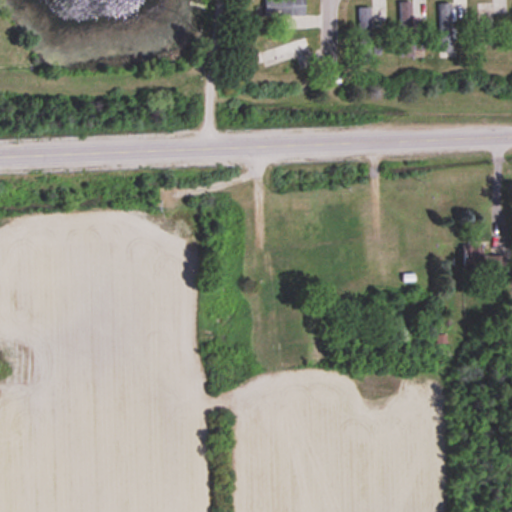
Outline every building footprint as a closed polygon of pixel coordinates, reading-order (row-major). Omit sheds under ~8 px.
[(304,16),(304,0),(264,0),(264,16),(304,16)] [(412,2),(400,2),(400,57),(412,57),(412,2)] [(452,4),(439,4),(439,53),(452,53),(452,4)] [(370,56),(370,8),(359,8),(359,56),(370,56)] [(255,54),(258,64),(309,49),(306,39),(255,54)] [(462,246),(461,272),(505,273),(505,256),(479,256),(479,246),(462,246)]
